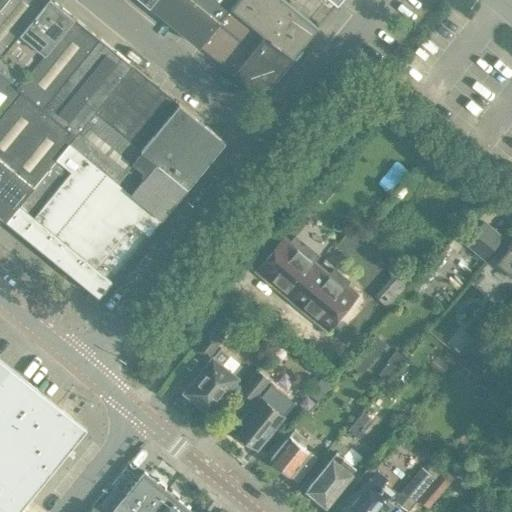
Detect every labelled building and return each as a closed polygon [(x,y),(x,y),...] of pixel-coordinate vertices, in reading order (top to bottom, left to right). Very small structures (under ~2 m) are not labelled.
[(75,17),(53,0),(47,0),(0,57),(0,71),(18,87),(75,17)] [(0,57),(47,0),(5,0),(0,6),(0,57)] [(143,0),(199,46),(236,0),(143,0)] [(261,96),(292,58),(318,27),(285,0),(236,0),(199,46),(261,96)] [(75,17),(18,87),(23,90),(42,106),(99,37),(75,17)] [(132,65),(99,37),(42,106),(76,134),(94,111),(132,65)] [(187,187),(225,140),(132,65),(94,111),(141,149),(187,187)] [(18,87),(0,71),(0,117),(23,90),(18,87)] [(23,90),(0,117),(0,214),(6,219),(70,141),(76,134),(42,106),(23,90)] [(187,187),(141,149),(94,111),(76,134),(70,141),(162,216),(179,196),(187,187)] [(98,295),(162,216),(70,141),(6,219),(98,295)] [(484,257),(501,237),(483,221),(466,241),(484,257)] [(284,236),(272,227),(245,260),(256,269),(280,289),(287,289),(292,282),(298,288),(317,265),(311,260),(314,257),(313,251),(299,239),(293,240),(291,243),(284,236)] [(511,274),(511,241),(496,261),(511,274)] [(330,275),(317,265),(298,288),(304,293),(299,299),(300,305),(324,325),(330,324),(356,294),(344,284),(346,281),(334,270),(330,275)] [(401,268),(377,297),(387,305),(411,277),(401,268)] [(193,350),(204,359),(220,340),(209,330),(193,350)] [(361,373),(386,343),(375,334),(350,364),(361,373)] [(225,388),(235,376),(221,365),(229,355),(220,348),(191,383),(189,382),(182,390),(195,402),(197,400),(208,409),(218,397),(220,399),(227,390),(225,388)] [(386,380),(403,357),(394,350),(386,359),(388,361),(378,373),(386,380)] [(0,511),(16,511),(85,432),(0,362),(0,511)] [(268,379),(256,370),(241,389),(252,398),(268,379)] [(267,387),(233,429),(238,433),(236,435),(250,446),(251,444),(256,448),(266,436),(268,438),(275,429),(273,428),(290,406),(267,387)] [(357,437),(372,419),(362,411),(347,429),(357,437)] [(289,435),(270,458),(272,460),(272,464),(277,468),(280,467),(290,475),(297,480),(301,475),(316,456),(303,446),(307,440),(294,429),(290,435),(289,435)] [(336,453),(307,488),(314,494),(314,499),(320,504),(325,503),(325,504),(355,468),(362,458),(351,449),(343,458),(336,453)] [(417,499),(443,468),(434,460),(426,470),(421,466),(394,499),(407,510),(417,499)] [(448,462),(443,468),(417,499),(428,508),(458,471),(448,462)] [(383,511),(393,500),(380,488),(382,486),(381,485),(386,480),(376,471),(374,473),(367,467),(359,477),(366,483),(342,511),(383,511)] [(127,511),(129,509),(132,511),(148,511),(167,490),(165,488),(166,484),(159,479),(156,480),(144,471),(125,494),(115,486),(101,503),(111,511),(127,511)] [(169,491),(167,490),(148,511),(186,511),(190,508),(178,499),(179,495),(172,489),(169,491)]
